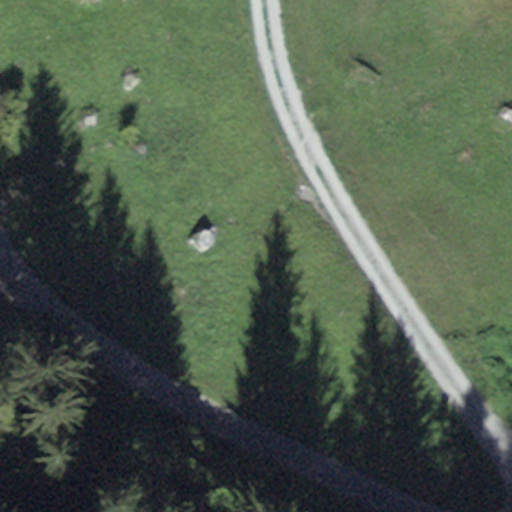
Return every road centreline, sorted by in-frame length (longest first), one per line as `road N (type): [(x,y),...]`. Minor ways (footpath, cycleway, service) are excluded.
road 1 (track): [(0,245),(75,355),(511,501)]
road 2 (track): [(269,0),(269,59),(290,136),(511,457)]
